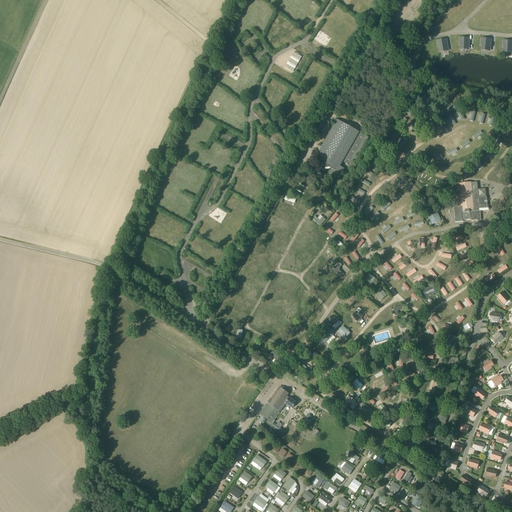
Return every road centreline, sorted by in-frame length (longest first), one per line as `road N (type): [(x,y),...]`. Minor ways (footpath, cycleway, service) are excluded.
road 1 (unclassified): [(203,329),(333,103)]
road 2 (unclassified): [(203,329),(108,268),(0,239)]
road 3 (unclassified): [(433,476),(480,307),(511,274)]
road 4 (unclassified): [(433,476),(278,378)]
road 5 (unclassified): [(181,511),(278,378)]
road 6 (track): [(395,0),(333,103)]
